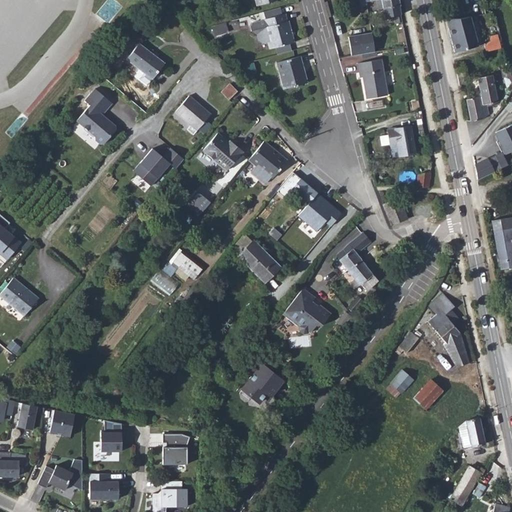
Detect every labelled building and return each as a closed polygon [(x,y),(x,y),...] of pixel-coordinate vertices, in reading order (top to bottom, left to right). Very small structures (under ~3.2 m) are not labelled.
[(402,11),(400,1),(386,4),(387,14),(402,11)] [(270,26),(256,30),(253,35),(255,39),(260,42),(262,49),(267,51),(272,50),(274,57),(297,50),(291,28),(290,28),(288,21),(285,22),(283,15),(267,19),(270,26)] [(479,47),(471,16),(448,21),(456,53),(479,47)] [(372,33),(349,36),(352,54),(375,51),(372,33)] [(166,71),(142,49),(129,64),(153,86),(166,71)] [(309,85),(302,59),(277,65),(284,91),(309,85)] [(382,59),(356,62),(357,71),(361,71),(364,97),(386,95),(382,59)] [(480,79),(482,95),(468,100),(472,120),(487,118),(486,105),(506,104),(504,94),(502,90),(499,77),(480,79)] [(236,90),(229,83),(220,92),(227,99),(236,90)] [(111,101),(94,86),(84,99),(89,103),(76,119),(95,135),(95,138),(99,142),(103,142),(115,128),(115,124),(102,113),(111,101)] [(177,112),(199,130),(211,115),(189,96),(177,112)] [(395,127),(387,127),(389,143),(397,142),(398,154),(414,153),(411,124),(403,125),(403,129),(395,129),(395,127)] [(511,125),(495,134),(500,144),(474,159),(479,181),(507,166),(505,158),(511,154),(511,125)] [(203,150),(227,169),(243,150),(232,141),(230,144),(216,133),(203,150)] [(287,160),(264,141),(248,160),(255,166),(250,172),(264,184),(270,177),(271,178),(287,160)] [(184,159),(167,147),(162,155),(151,148),(132,171),(154,189),(170,167),(175,171),(184,159)] [(417,186),(431,186),(431,172),(418,172),(417,186)] [(340,212),(318,194),(298,216),(303,220),(296,226),(312,239),(326,222),(330,225),(340,212)] [(385,205),(392,226),(409,220),(402,200),(385,205)] [(10,223),(0,213),(0,254),(8,261),(23,243),(6,229),(10,223)] [(511,215),(491,220),(497,250),(511,247),(511,244),(508,227),(511,225),(511,215)] [(346,272),(361,260),(369,253),(376,246),(369,243),(365,238),(361,234),(356,238),(349,243),(340,250),(344,256),(338,261),(346,272)] [(252,241),(238,257),(266,280),(280,265),(252,241)] [(511,247),(497,250),(500,268),(511,265),(511,247)] [(197,280),(205,270),(190,258),(182,267),(192,276),(197,280)] [(364,290),(377,281),(361,260),(346,272),(357,285),(359,283),(364,290)] [(177,273),(187,282),(192,276),(182,267),(177,273)] [(13,284),(0,299),(0,302),(23,321),(35,306),(20,293),(21,291),(13,284)] [(296,332),(297,337),(301,339),(306,339),(306,337),(308,338),(316,329),(319,332),(329,318),(311,305),(313,303),(301,293),(281,319),(296,332)] [(469,363),(467,352),(460,335),(452,325),(456,320),(449,312),(453,308),(439,295),(428,307),(429,308),(423,312),(426,318),(423,318),(419,324),(426,330),(431,326),(446,342),(444,344),(457,365),(469,363)] [(408,351),(418,335),(410,330),(400,347),(408,351)] [(95,354),(114,368),(122,356),(103,342),(95,354)] [(403,369),(390,384),(400,393),(413,377),(403,369)] [(279,386),(260,370),(241,395),(257,407),(264,397),(268,400),(279,386)] [(445,391),(431,379),(415,397),(428,411),(445,391)] [(36,404),(21,401),(16,424),(31,427),(36,404)] [(73,414),(53,410),(48,432),(69,436),(73,414)] [(479,418),(466,421),(472,447),(485,444),(479,418)] [(104,431),(100,432),(102,452),(125,452),(124,434),(122,433),(120,423),(103,420),(104,431)] [(466,421),(462,422),(458,423),(465,449),(472,447),(466,421)] [(181,435),(162,434),(162,443),(166,443),(166,448),(162,447),(162,464),(187,464),(187,445),(190,437),(181,435)] [(10,452),(0,451),(0,475),(18,476),(19,461),(10,460),(10,452)] [(480,482),(483,477),(470,469),(460,486),(470,492),(477,480),(480,482)] [(44,472),(42,476),(50,480),(46,488),(63,496),(70,478),(54,471),(52,475),(44,472)] [(110,473),(89,473),(89,498),(118,498),(118,481),(110,481),(110,473)] [(182,481),(162,481),(162,493),(160,493),(154,493),(153,511),(166,511),(167,506),(182,506),(182,503),(182,481)] [(470,492),(460,486),(450,501),(460,507),(470,492)] [(509,511),(510,507),(495,502),(492,511),(509,511)]
